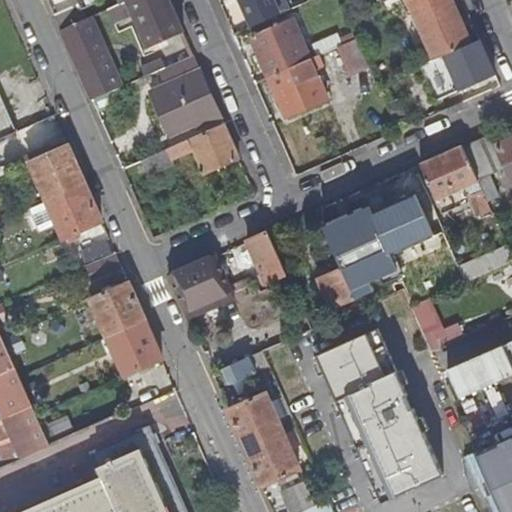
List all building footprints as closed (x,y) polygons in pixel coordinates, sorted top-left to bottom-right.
[(128,0),(122,3),(109,9),(115,23),(133,15),(148,48),(184,32),(169,0),(128,0)] [(241,0),(248,14),(276,2),(274,0),(241,0)] [(400,0),(408,15),(413,13),(407,0),(400,0)] [(407,0),(413,13),(441,0),(407,0)] [(441,0),(413,13),(434,60),(471,44),(451,0),(441,0)] [(80,5),(56,15),(62,30),(86,19),(80,5)] [(62,30),(93,100),(121,88),(109,62),(112,60),(93,16),(86,19),(62,30)] [(292,18),(252,36),(270,75),(310,58),(292,18)] [(353,26),(313,44),(318,54),(320,54),(338,45),(358,37),(353,26)] [(338,45),(351,74),(370,66),(358,38),(358,37),(338,45)] [(434,60),(429,62),(446,97),(495,74),(480,40),(471,44),(434,60)] [(270,75),(288,117),(329,99),(316,70),(325,66),(320,54),(318,54),(310,58),(270,75)] [(178,81),(152,93),(170,134),(197,122),(198,126),(222,115),(195,55),(171,65),(178,81)] [(163,61),(144,69),(147,76),(166,67),(163,61)] [(0,138),(18,131),(19,130),(0,88),(0,138)] [(430,91),(410,99),(416,112),(436,103),(430,91)] [(191,138),(162,151),(141,160),(149,178),(176,167),(173,160),(195,150),(206,173),(240,157),(225,122),(191,138)] [(164,141),(165,143),(160,146),(162,151),(191,138),(188,130),(164,141)] [(0,138),(0,150),(22,140),(18,131),(0,138)] [(493,133),(463,146),(478,178),(505,166),(511,182),(511,138),(498,144),(493,133)] [(31,162),(48,200),(86,183),(70,145),(48,155),(31,162)] [(463,146),(421,165),(436,200),(471,185),(484,214),(492,210),(478,178),(463,146)] [(27,154),(31,162),(48,155),(44,147),(27,154)] [(48,200),(65,238),(103,221),(86,183),(48,200)] [(417,196),(433,233),(443,229),(426,191),(417,196)] [(372,213),(390,254),(434,234),(433,233),(417,196),(416,194),(372,213)] [(320,217),(327,232),(338,227),(331,212),(320,217)] [(247,242),(264,278),(285,269),(268,232),(247,242)] [(511,255),(508,246),(460,267),(467,282),(511,261),(511,255)] [(91,247),(68,257),(72,268),(96,259),(91,247)] [(88,265),(94,279),(122,268),(115,254),(88,265)] [(170,276),(186,312),(232,291),(216,255),(171,275),(170,276)] [(318,279),(332,309),(357,298),(343,268),(318,279)] [(94,293),(96,298),(92,300),(109,337),(147,320),(130,282),(115,289),(113,285),(94,293)] [(109,337),(126,374),(164,358),(147,320),(109,337)] [(387,499),(446,474),(383,325),(324,350),(387,499)] [(0,370),(15,364),(0,330),(0,370)] [(251,356),(257,370),(270,365),(263,351),(251,356)] [(223,369),(229,383),(257,370),(251,356),(223,369)] [(0,417),(32,403),(20,376),(15,364),(0,370),(0,417)] [(229,410),(246,448),(284,431),(267,394),(229,410)] [(5,448),(2,450),(7,462),(22,456),(23,459),(25,458),(26,457),(26,456),(27,455),(51,444),(45,431),(32,403),(0,417),(0,444),(0,445),(3,444),(5,448)] [(71,420),(45,431),(51,444),(77,433),(71,420)] [(89,451),(100,475),(19,511),(185,511),(146,425),(89,451)] [(246,448),(263,486),(301,469),(284,431),(246,448)] [(511,511),(511,443),(481,458),(483,462),(505,511),(511,511)] [(279,493),(287,511),(302,511),(315,507),(304,483),(279,493)]
